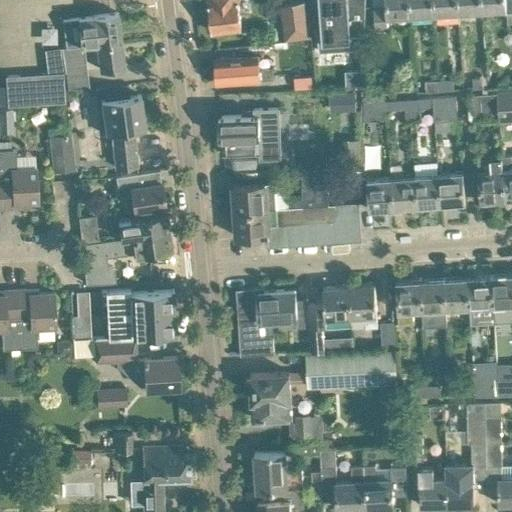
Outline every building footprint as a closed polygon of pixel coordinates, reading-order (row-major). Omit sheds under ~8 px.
[(238,0),(208,0),(212,31),(242,27),(238,0)] [(319,0),(322,30),(318,31),(319,50),(365,47),(365,0),(319,0)] [(411,15),(410,0),(385,0),(386,3),(374,4),(376,30),(388,29),(387,17),(411,15)] [(435,14),(434,0),(410,0),(411,15),(435,14)] [(459,12),(458,0),(434,0),(435,14),(459,12)] [(483,10),(482,0),(458,0),(459,12),(483,10)] [(511,22),(511,0),(482,0),(483,10),(505,9),(506,23),(511,22)] [(305,2),(282,5),(286,39),(310,36),(305,2)] [(75,17),(62,19),(66,48),(83,45),(96,43),(121,41),(117,11),(75,17)] [(124,65),(121,41),(96,43),(100,68),(124,65)] [(88,85),(83,45),(66,48),(63,48),(68,88),(88,85)] [(259,55),(215,58),(217,82),(285,77),(284,66),(260,68),(259,55)] [(5,75),(7,105),(65,101),(63,71),(5,75)] [(486,77),(472,78),(473,88),(487,86),(486,77)] [(453,79),(439,80),(440,90),(454,89),(453,79)] [(440,90),(439,80),(425,81),(426,91),(440,90)] [(511,90),(511,91),(497,92),(498,101),(499,115),(499,121),(511,119),(511,90)] [(355,92),(331,93),(332,109),(355,108),(355,92)] [(499,115),(498,101),(497,92),(474,93),(476,117),(499,115)] [(145,124),(140,93),(101,99),(105,130),(111,129),(112,137),(134,135),(133,126),(145,124)] [(456,95),(433,96),(434,106),(435,120),(458,118),(456,95)] [(434,106),(433,96),(419,97),(420,107),(434,106)] [(400,99),(386,100),(386,109),(400,108),(400,99)] [(386,109),(386,100),(372,101),(372,110),(386,109)] [(280,106),(255,107),(255,113),(220,114),(220,137),(223,137),(224,152),(261,151),(261,157),(281,156),(280,106)] [(0,107),(0,131),(12,131),(11,107),(0,107)] [(112,137),(116,166),(138,163),(134,135),(112,137)] [(16,148),(0,148),(0,179),(1,208),(14,207),(14,202),(38,201),(37,166),(17,167),(16,148)] [(505,199),(503,167),(502,155),(477,157),(481,200),(498,199),(498,200),(505,199)] [(511,166),(503,167),(505,199),(511,198),(511,166)] [(162,181),(161,181),(159,169),(115,175),(119,196),(132,194),(134,210),(145,208),(165,205),(162,181)] [(329,204),(328,184),(358,183),(358,169),(302,170),(302,184),(303,206),(329,204)] [(463,170),(439,172),(441,203),(466,201),(463,170)] [(441,203),(439,172),(415,174),(418,205),(441,203)] [(418,205),(415,174),(392,176),(394,207),(418,205)] [(394,207),(392,176),(367,178),(370,209),(394,207)] [(275,182),(234,184),(236,210),(277,208),(275,182)] [(303,206),(277,208),(236,210),(237,236),(268,234),(269,244),(362,237),(361,230),(359,202),(329,204),(303,206)] [(98,240),(95,212),(78,214),(82,242),(89,241),(89,242),(98,240)] [(167,213),(147,216),(129,218),(117,219),(119,237),(132,236),(133,238),(146,237),(145,234),(149,233),(149,231),(169,228),(167,213)] [(172,250),(169,228),(149,231),(149,233),(145,234),(146,237),(133,238),(132,236),(119,237),(98,240),(89,242),(89,241),(82,242),(85,281),(116,278),(114,264),(108,265),(106,252),(134,248),(135,255),(172,250)] [(511,272),(492,274),(494,305),(495,305),(496,321),(511,319),(511,272)] [(494,305),(492,274),(468,275),(470,306),(494,305)] [(470,306),(468,275),(445,277),(446,308),(470,306)] [(446,308),(445,277),(421,278),(423,309),(446,308)] [(423,309),(421,278),(397,280),(399,323),(415,322),(414,310),(423,309)] [(378,326),(375,282),(349,284),(351,315),(352,327),(378,326)] [(351,315),(349,284),(324,286),(324,299),(309,300),(312,351),(325,350),(323,325),(327,324),(327,317),(351,315)] [(298,317),(296,288),(265,290),(265,286),(263,286),(237,288),(240,334),(241,354),(275,351),(274,332),(262,333),(261,319),(298,317)] [(175,333),(173,288),(130,290),(130,287),(101,288),(103,336),(132,335),(175,333)] [(20,347),(17,288),(4,289),(5,293),(0,293),(0,328),(1,329),(2,348),(20,347)] [(29,288),(17,288),(20,347),(37,346),(36,327),(56,326),(54,291),(30,292),(29,288)] [(74,329),(72,329),(73,338),(91,337),(89,295),(76,296),(77,314),(78,328),(74,329)] [(393,319),(380,320),(382,346),(395,345),(393,319)] [(133,357),(132,335),(103,336),(95,336),(93,337),(94,360),(116,359),(116,365),(140,384),(145,384),(146,387),(179,385),(177,355),(133,357)] [(73,352),(72,339),(57,340),(57,353),(73,352)] [(395,348),(307,353),(309,385),(397,380),(395,348)] [(290,370),(251,372),(253,417),(293,415),(290,370)] [(489,384),(476,385),(476,394),(489,394),(489,384)] [(427,395),(427,385),(413,386),(413,395),(427,395)] [(441,385),(427,385),(427,395),(441,395),(441,385)] [(476,394),(476,385),(465,385),(465,394),(476,394)] [(124,387),(97,389),(98,404),(125,402),(124,387)] [(485,399),(467,399),(467,405),(468,440),(472,440),(472,461),(474,461),(474,465),(486,465),(485,399)] [(502,399),(485,399),(486,465),(498,465),(498,463),(503,463),(502,413),(502,399)] [(310,414),(295,414),(296,439),(310,439),(310,414)] [(447,503),(446,476),(433,477),(433,465),(421,465),(420,462),(423,462),(422,430),(405,430),(407,463),(413,462),(414,492),(420,492),(420,504),(447,503)] [(132,431),(114,432),(114,447),(119,447),(119,451),(132,450),(132,431)] [(183,453),(183,444),(142,446),(143,479),(135,479),(135,483),(131,486),(131,490),(132,496),(135,497),(135,503),(144,502),(144,511),(164,511),(163,478),(190,477),(189,453),(183,453)] [(75,448),(74,462),(91,463),(91,449),(75,448)] [(287,448),(255,451),(257,489),(269,488),(269,487),(304,484),(302,468),(288,469),(287,448)] [(475,503),(474,486),(474,465),(474,461),(472,461),(446,462),(446,476),(447,503),(475,503)] [(511,462),(503,463),(498,463),(498,465),(499,503),(511,502),(511,462)] [(376,463),(363,464),(366,507),(380,506),(380,511),(391,510),(391,505),(394,505),(393,494),(408,493),(407,465),(392,466),(392,476),(376,477),(376,463)] [(366,507),(363,464),(352,464),(352,479),(336,480),(335,465),(320,466),(320,469),(321,469),(322,483),(323,496),(323,498),(337,497),(338,508),(366,507)] [(321,469),(320,469),(312,470),(312,484),(322,483),(321,469)] [(42,475),(19,475),(20,506),(42,506),(42,475)] [(323,496),(322,483),(312,484),(313,497),(323,496)] [(305,507),(304,484),(269,487),(269,488),(270,499),(258,500),(258,511),(292,511),(292,508),(305,507)]
